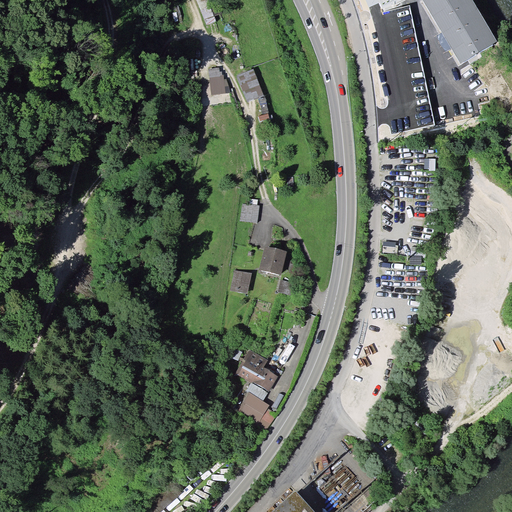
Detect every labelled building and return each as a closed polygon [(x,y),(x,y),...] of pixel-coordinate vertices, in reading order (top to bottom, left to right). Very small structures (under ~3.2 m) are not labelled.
[(470,0),(422,0),(421,1),(461,68),(498,46),(470,0)] [(425,67),(392,74),(403,127),(436,121),(425,67)] [(217,69),(209,70),(212,94),(224,93),(222,78),(218,78),(217,69)] [(263,96),(253,71),(237,78),(247,102),(263,96)] [(258,207),(243,205),(240,221),(255,223),(258,207)] [(285,257),(265,252),(260,273),(281,278),(285,257)] [(250,275),(235,272),(231,291),(246,294),(250,275)] [(267,363),(251,353),(245,362),(247,363),(240,376),(251,383),(244,394),(248,397),(238,413),(256,424),(265,409),(259,405),(273,380),(262,373),(267,363)] [(312,511),(295,492),(272,511),(312,511)]
